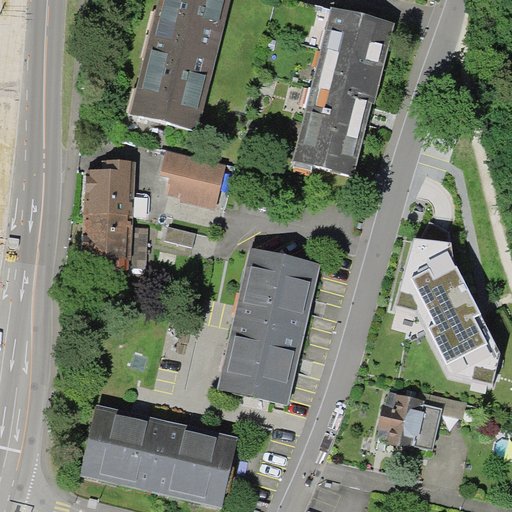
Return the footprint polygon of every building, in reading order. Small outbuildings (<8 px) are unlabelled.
[(161,0),(131,119),(192,134),(225,0),(161,0)] [(329,13),(291,166),(351,181),(366,120),(369,108),(372,109),(392,29),(329,13)] [(211,207),(219,172),(166,159),(161,178),(171,180),(167,196),(211,207)] [(125,270),(142,271),(144,239),(127,238),(131,167),(110,166),(109,177),(87,175),(86,180),(83,180),(83,188),(82,196),(85,197),(83,240),(80,239),(79,248),(79,256),(82,256),(82,261),(105,262),(104,273),(125,274),(125,270)] [(162,244),(189,251),(193,237),(165,231),(162,244)] [(451,245),(414,241),(396,308),(418,314),(451,378),(493,386),(500,353),(456,267),(451,245)] [(306,310),(316,270),(248,254),(216,392),(281,407),(284,408),(293,367),(306,310)] [(439,414),(386,401),(376,441),(430,454),(439,414)] [(95,411),(80,479),(218,511),(234,443),(194,433),(136,420),(95,411)]
